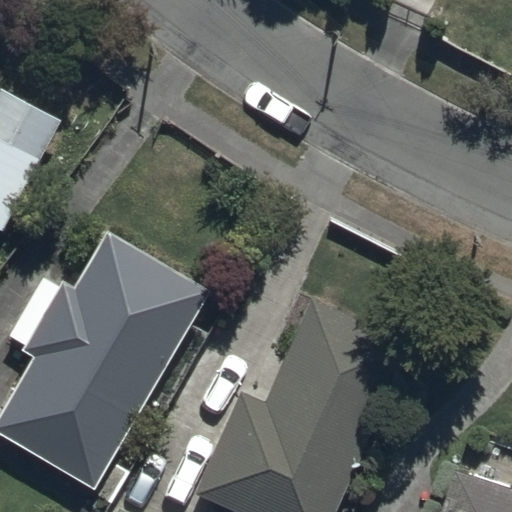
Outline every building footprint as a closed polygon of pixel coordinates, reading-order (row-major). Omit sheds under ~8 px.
[(2,79),(0,83),(0,222),(4,225),(64,112),(2,79)] [(211,282),(109,224),(76,282),(43,264),(6,329),(37,347),(0,411),(0,424),(98,481),(211,282)] [(332,511),(412,334),(313,291),(268,392),(244,381),(197,486),(256,511),(332,511)] [(511,511),(511,481),(457,463),(441,511),(511,511)] [(140,511),(116,502),(111,511),(140,511)]
